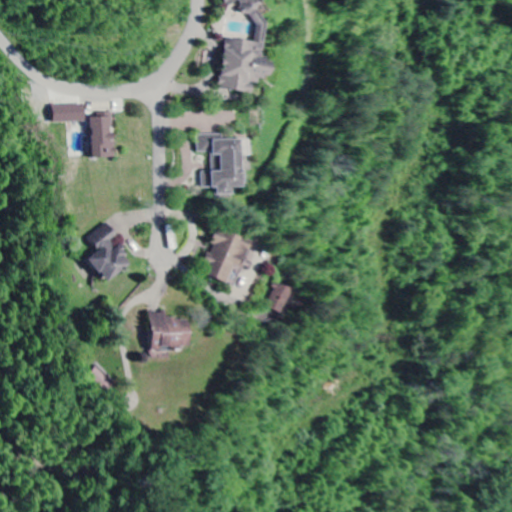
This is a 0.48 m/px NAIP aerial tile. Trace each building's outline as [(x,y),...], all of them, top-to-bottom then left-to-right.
[(221,89),(252,93),(253,83),(271,74),(272,67),(267,58),(262,58),(266,24),(258,8),(259,1),(247,0),(224,0),(227,5),(238,6),(242,14),(251,15),(257,27),(255,42),(227,38),(221,89)] [(92,116),(93,159),(116,158),(115,115),(92,116)] [(242,139),(224,139),(224,134),(198,135),(199,153),(212,152),(212,171),(202,172),(203,188),(218,188),(218,195),(233,194),(232,187),(243,187),(242,139)] [(89,258),(106,283),(133,264),(118,242),(121,241),(109,224),(89,238),(98,252),(89,258)] [(235,286),(251,241),(217,229),(212,244),(213,245),(202,275),(235,286)] [(265,308),(279,315),(290,290),(275,284),(265,308)] [(190,319),(167,319),(167,313),(151,313),(151,351),(170,351),(170,346),(190,346),(190,319)] [(88,373),(100,393),(109,386),(98,367),(88,373)]
